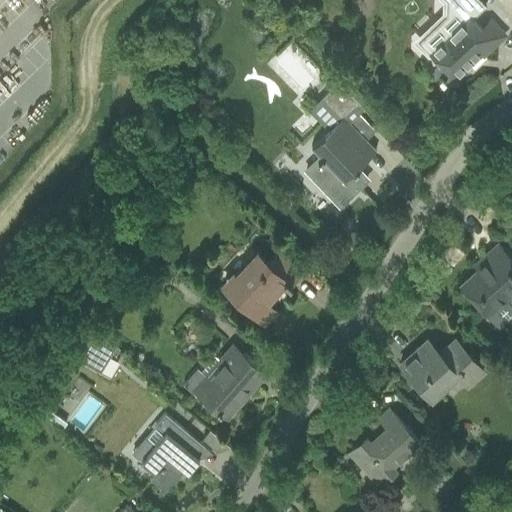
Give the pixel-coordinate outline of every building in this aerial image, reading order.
[(262,0),(245,0),(255,12),(265,4),(262,0)] [(444,0),(446,1),(446,14),(438,20),(438,29),(444,35),(427,50),(431,54),(431,55),(440,64),(433,71),(438,76),(437,77),(441,81),(442,80),(447,86),(468,65),(466,62),(477,51),(480,54),(483,56),(495,44),(505,35),(489,18),(479,27),(471,19),(485,5),(479,0),(459,0),(459,1),(458,0),(444,0)] [(321,97),(341,117),(311,146),(320,156),(305,170),(339,205),(367,179),(356,168),(375,149),(350,123),(365,109),(338,81),(321,97)] [(184,170),(192,162),(184,154),(176,162),(184,170)] [(511,311),(511,305),(504,298),(511,290),(511,259),(497,243),(481,258),(485,262),(460,284),(486,314),(497,325),(511,311)] [(141,263),(162,282),(173,269),(152,250),(141,263)] [(276,253),(273,255),(264,265),(254,255),(235,276),(233,274),(222,285),(262,322),(274,311),(264,302),(283,281),(287,286),(299,274),(276,253)] [(88,339),(77,356),(99,369),(114,345),(80,317),(72,330),(88,339)] [(399,363),(430,398),(439,390),(436,386),(453,370),(466,385),(483,370),(454,339),(439,353),(426,339),(399,363)] [(262,371),(230,343),(204,373),(197,367),(182,384),(195,395),(198,392),(216,408),(215,409),(219,412),(220,411),(227,416),(242,398),(240,396),(262,371)] [(380,418),(386,425),(369,440),(365,436),(347,452),(378,485),(396,469),(392,465),(418,441),(389,409),(380,418)] [(164,412),(155,423),(131,452),(155,472),(149,479),(163,490),(182,468),(187,472),(198,458),(179,442),(188,432),(164,412)] [(26,449),(0,491),(0,499),(10,505),(39,457),(26,449)]
